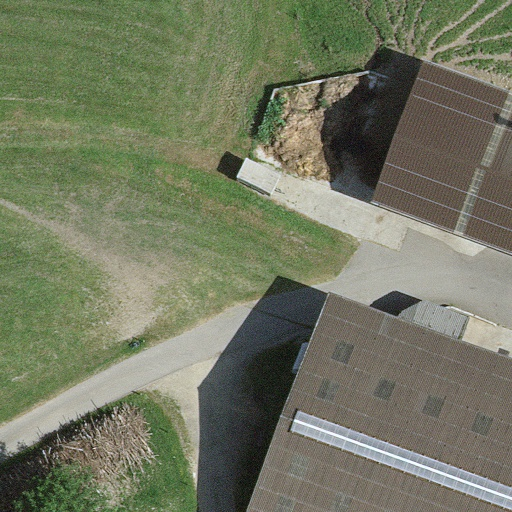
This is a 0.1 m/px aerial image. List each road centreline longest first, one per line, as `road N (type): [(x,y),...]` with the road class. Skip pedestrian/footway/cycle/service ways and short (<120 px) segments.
road 1 (unclassified): [(0,443),(249,324),(412,286),(511,296)]
road 2 (track): [(219,511),(193,346)]
